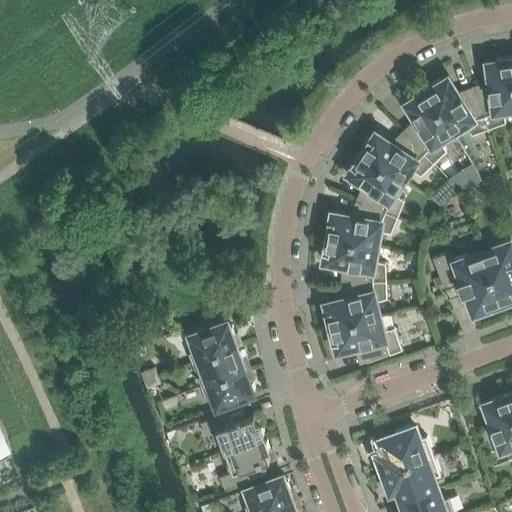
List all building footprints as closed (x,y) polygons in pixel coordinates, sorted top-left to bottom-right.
[(505,110),(511,109),(511,55),(496,57),(496,61),(488,62),(491,86),(476,91),(489,128),(506,122),(505,110)] [(489,128),(476,91),(461,97),(449,77),(441,81),(439,78),(426,87),(454,132),(466,124),(472,134),(489,128)] [(441,140),(454,132),(426,87),(412,95),(413,98),(406,103),(419,123),(407,134),(435,162),(448,149),(441,140)] [(435,162),(407,134),(396,145),(376,132),(372,139),(369,137),(360,150),(404,180),(412,168),(422,175),(435,162)] [(396,193),(404,180),(360,150),(350,164),(353,166),(349,173),(368,186),(362,201),(398,216),(405,199),(396,193)] [(392,232),(398,216),(362,201),(356,216),(333,212),(331,220),(328,220),(325,236),(378,245),(380,230),(392,232)] [(511,228),(509,230),(511,236),(497,242),(498,245),(483,250),(503,306),(511,303),(511,228)] [(375,259),(378,245),(325,236),(322,252),(326,253),(324,261),(348,265),(348,281),(387,280),(386,262),(375,259)] [(487,312),(503,306),(483,250),(468,256),(467,253),(452,258),(450,251),(433,257),(441,277),(443,284),(458,279),(466,301),(469,300),(474,313),(486,309),(487,312)] [(441,277),(434,279),(437,286),(443,284),(441,277)] [(328,328),(380,315),(377,300),(388,298),(387,280),(348,281),(349,297),(326,303),(328,311),(324,312),(328,328)] [(380,315),(328,328),(332,343),(336,343),(338,351),(361,345),(367,362),(403,348),(395,326),(384,329),(380,315)] [(193,362),(236,346),(233,336),(235,332),(233,325),(228,323),(228,321),(207,329),(203,326),(196,329),(194,334),(191,335),(196,349),(189,352),(193,362)] [(202,385),(245,369),(242,360),(244,355),(241,348),(237,346),(236,346),(193,362),(200,360),(205,373),(198,375),(202,385)] [(144,379),(158,374),(155,366),(141,371),(144,379)] [(217,407),(254,394),(254,393),(256,388),(253,381),(249,379),(245,369),(202,385),(205,395),(212,393),(217,407)] [(147,387),(161,382),(158,374),(144,379),(147,387)] [(511,447),(511,446),(511,445),(511,404),(507,391),(491,396),(493,400),(485,403),(493,425),(482,429),(494,464),(511,457),(511,447)] [(179,403),(176,394),(161,400),(164,408),(179,403)] [(222,451),(263,437),(263,436),(265,432),(262,425),(258,422),(255,414),(248,417),(244,405),(201,421),(206,434),(215,430),(222,451)] [(380,474),(434,454),(427,435),(420,437),(416,426),(412,427),(411,424),(395,429),(396,433),(376,440),(380,452),(376,453),(379,460),(376,461),(380,474)] [(0,485),(20,477),(14,463),(0,430),(0,485)] [(263,437),(222,451),(230,472),(221,475),(225,488),(268,473),(264,461),(271,459),(268,451),(270,446),(268,439),(263,437)] [(398,502),(438,487),(434,476),(441,474),(434,454),(380,474),(385,487),(388,486),(391,492),(394,491),(398,502)] [(247,511),(257,511),(292,499),(289,490),(291,485),(288,478),(284,476),(283,475),(247,488),(252,503),(245,506),(247,511)] [(496,500),(503,497),(499,485),(492,487),(496,500)] [(455,511),(449,496),(442,498),(438,487),(398,502),(401,511),(455,511)] [(193,492),(191,493),(189,494),(191,501),(193,501),(199,499),(197,494),(193,492)] [(300,511),(296,509),(292,499),(257,511),(300,511)] [(201,505),(203,511),(213,511),(209,502),(201,505)]
